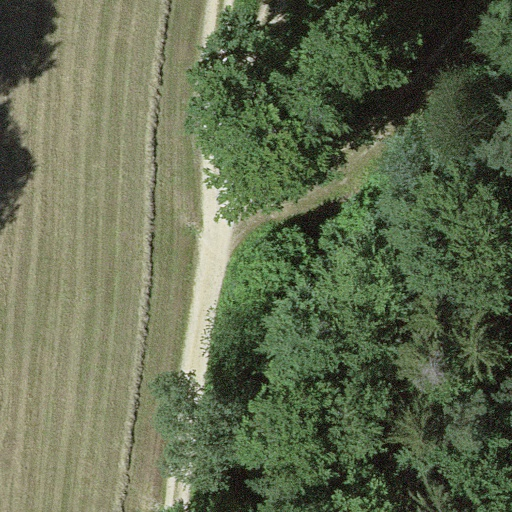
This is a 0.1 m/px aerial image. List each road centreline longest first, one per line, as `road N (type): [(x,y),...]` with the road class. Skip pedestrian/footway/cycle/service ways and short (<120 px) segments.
road 1 (track): [(284,0),(212,200),(258,182),(421,68),(480,0)]
road 2 (track): [(212,0),(202,42),(212,200),(179,511)]
